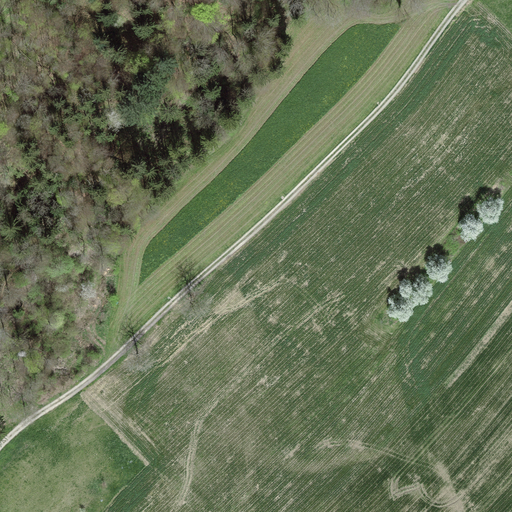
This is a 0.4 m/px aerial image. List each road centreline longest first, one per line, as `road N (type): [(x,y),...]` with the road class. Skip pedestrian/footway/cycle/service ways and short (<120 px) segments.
road 1 (track): [(0,448),(81,388),(283,206),(392,96),(465,0)]
road 2 (track): [(250,511),(247,433),(352,338)]
